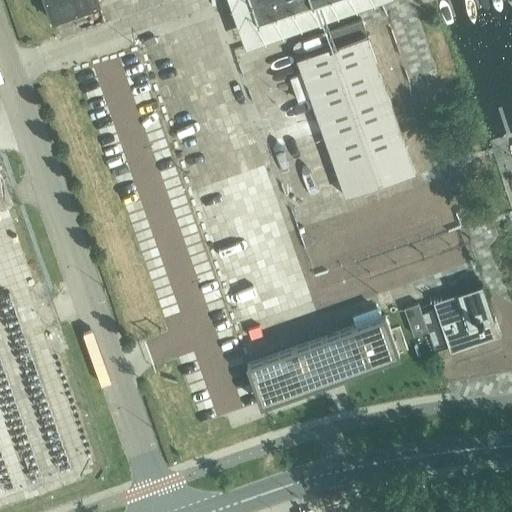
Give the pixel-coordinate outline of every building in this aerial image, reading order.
[(100,0),(45,0),(53,20),(70,14),(70,16),(87,10),(86,8),(102,2),(100,0)] [(251,0),(259,19),(313,0),(251,0)] [(365,20),(286,48),(356,248),(435,221),(365,20)] [(435,300),(434,300),(434,301),(435,301),(446,333),(445,333),(450,351),(501,334),(495,317),(494,317),(483,282),(482,283),(459,291),(459,290),(458,291),(459,292),(435,300)] [(419,302),(405,307),(414,334),(428,329),(419,302)] [(263,357),(248,362),(262,401),(262,402),(277,397),(308,386),(324,380),(338,375),(400,353),(386,314),(386,313),(382,314),(379,306),(353,315),(356,324),(263,357)] [(418,494),(420,501),(427,500),(426,492),(418,494)]
